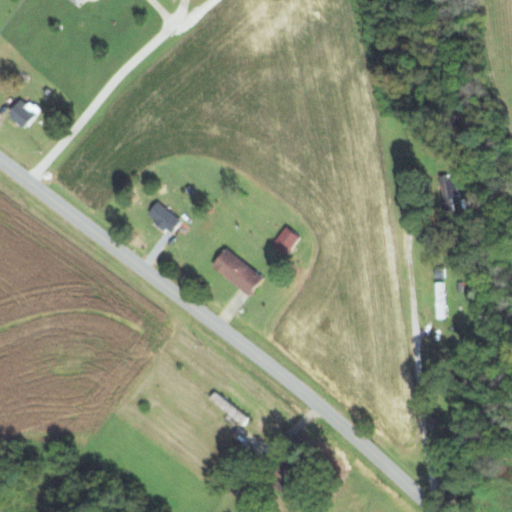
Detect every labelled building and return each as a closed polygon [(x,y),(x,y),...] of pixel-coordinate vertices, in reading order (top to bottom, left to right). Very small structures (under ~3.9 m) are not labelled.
[(39,111),(23,96),(8,113),(24,128),(39,111)] [(456,175),(439,178),(444,209),(461,206),(456,175)] [(181,221),(157,201),(146,215),(170,234),(181,221)] [(272,244),(287,255),(300,237),(285,226),(272,244)] [(248,295),(263,277),(226,247),(211,265),(248,295)]
